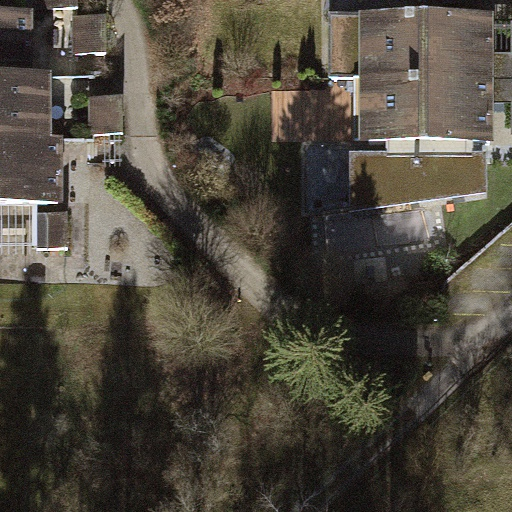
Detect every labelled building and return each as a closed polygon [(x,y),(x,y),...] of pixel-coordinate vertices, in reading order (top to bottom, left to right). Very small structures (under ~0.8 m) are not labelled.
[(0,0),(0,204),(62,205),(63,136),(49,136),(50,69),(31,69),(32,7),(7,7),(7,0),(0,0)] [(77,0),(45,0),(46,9),(78,8),(77,0)] [(496,12),(358,13),(359,145),(388,145),(388,157),(351,157),(351,218),(491,199),(491,153),(478,153),(478,147),(499,147),(499,109),(511,109),(511,140),(511,139),(511,56),(497,57),(496,12)] [(106,21),(74,22),(75,56),(106,56),(106,21)] [(122,99),(91,100),(91,135),(123,134),(122,99)]
